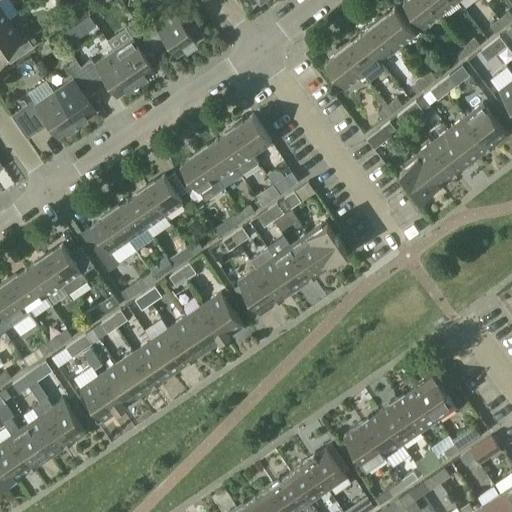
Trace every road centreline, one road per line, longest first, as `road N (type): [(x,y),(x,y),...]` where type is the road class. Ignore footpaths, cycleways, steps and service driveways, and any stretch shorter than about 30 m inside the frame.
road 1 (residential): [(50,192),(260,49)]
road 2 (residential): [(404,240),(260,49)]
